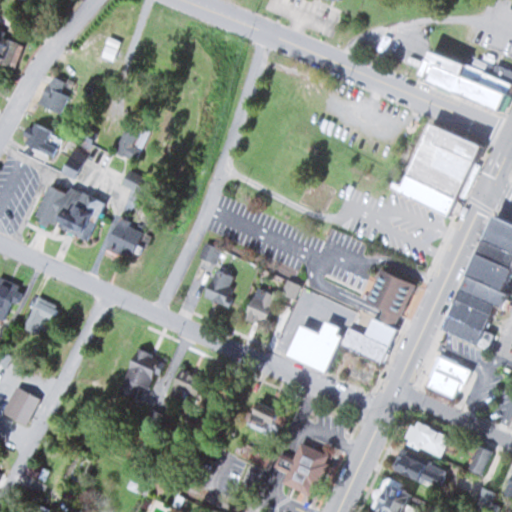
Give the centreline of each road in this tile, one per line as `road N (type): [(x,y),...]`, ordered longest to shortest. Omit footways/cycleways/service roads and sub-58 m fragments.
road 1 (residential): [(380,414),(0,240)]
road 2 (residential): [(333,511),(489,187)]
road 3 (tertiary): [(511,135),(197,0)]
road 4 (residential): [(158,312),(220,183),(272,31)]
road 5 (residential): [(0,505),(106,290)]
road 6 (residential): [(94,0),(40,60),(0,135)]
road 7 (residential): [(511,442),(392,389)]
